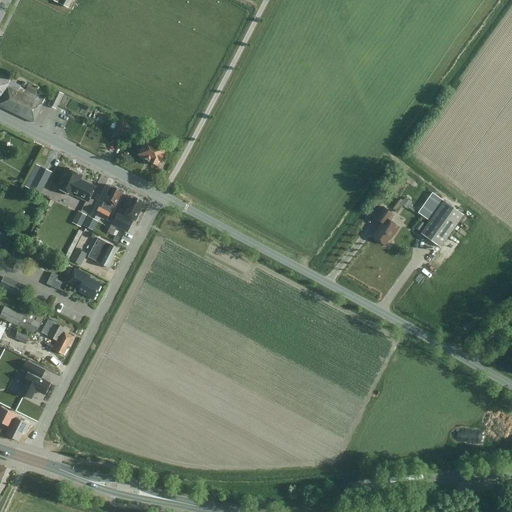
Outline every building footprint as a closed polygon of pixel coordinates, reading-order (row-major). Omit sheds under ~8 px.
[(0,100),(0,106),(34,123),(45,100),(9,82),(11,79),(0,73),(0,98),(1,99),(0,100)] [(26,90),(35,94),(38,88),(29,84),(26,90)] [(48,105),(56,109),(63,94),(55,90),(48,105)] [(122,133),(127,123),(120,119),(115,130),(122,133)] [(149,161),(150,162),(151,164),(153,165),(155,166),(157,165),(158,166),(167,148),(160,145),(163,139),(154,135),(151,141),(146,138),(142,146),(142,147),(139,154),(146,158),(146,159),(149,160),(149,161)] [(52,172),(41,166),(29,189),(40,194),(52,172)] [(82,176),(67,168),(57,188),(72,195),(73,194),(88,202),(95,187),(80,180),(82,176)] [(114,206),(116,207),(124,192),(112,186),(104,201),(101,207),(99,206),(95,214),(107,220),(111,212),(114,206)] [(111,224),(108,231),(113,234),(117,227),(128,232),(134,220),(135,221),(144,202),(132,196),(128,205),(127,204),(123,210),(119,208),(111,224)] [(407,209),(412,202),(405,198),(400,205),(407,209)] [(420,233),(440,247),(463,214),(444,201),(420,233)] [(394,214),(383,206),(375,218),(382,223),(372,236),(385,245),(390,238),(391,239),(399,227),(390,220),(394,214)] [(87,215),(78,211),(72,222),(81,227),(87,215)] [(94,230),(98,221),(88,215),(83,225),(94,230)] [(99,238),(89,256),(97,261),(110,268),(115,257),(114,256),(118,248),(99,238)] [(70,260),(81,265),(87,254),(77,248),(70,260)] [(90,276),(75,268),(68,282),(80,288),(78,291),(94,299),(102,284),(89,277),(90,276)] [(55,281),(58,275),(52,272),(46,284),(58,289),(61,283),(55,281)] [(0,284),(0,287),(21,297),(26,286),(4,275),(0,284)] [(5,306),(0,315),(0,317),(35,334),(44,317),(25,307),(22,314),(5,306)] [(69,344),(70,345),(74,337),(62,331),(64,328),(48,319),(41,332),(56,340),(52,349),(63,355),(69,344)] [(30,336),(19,331),(15,338),(26,343),(30,336)] [(40,368),(26,361),(22,370),(28,373),(23,383),(25,384),(20,393),(31,398),(36,390),(44,394),(50,383),(40,378),(41,377),(36,374),(40,368)] [(0,421),(10,427),(6,435),(18,441),(23,431),(25,432),(29,424),(15,417),(17,415),(0,407),(0,421)]
